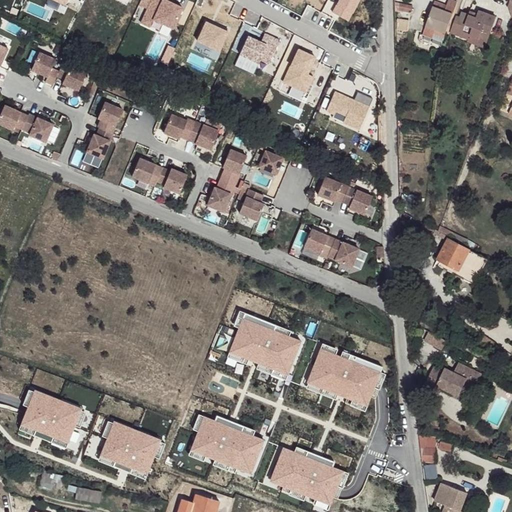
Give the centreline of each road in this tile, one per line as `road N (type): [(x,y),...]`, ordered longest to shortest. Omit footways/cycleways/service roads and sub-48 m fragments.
road 1 (residential): [(181,219),(394,304)]
road 2 (residential): [(416,511),(394,304)]
road 3 (residential): [(393,243),(388,75)]
road 4 (residential): [(388,75),(245,0)]
road 5 (residential): [(132,132),(200,168),(181,219)]
road 6 (residential): [(60,169),(181,219)]
road 7 (residential): [(15,87),(76,116),(60,169)]
